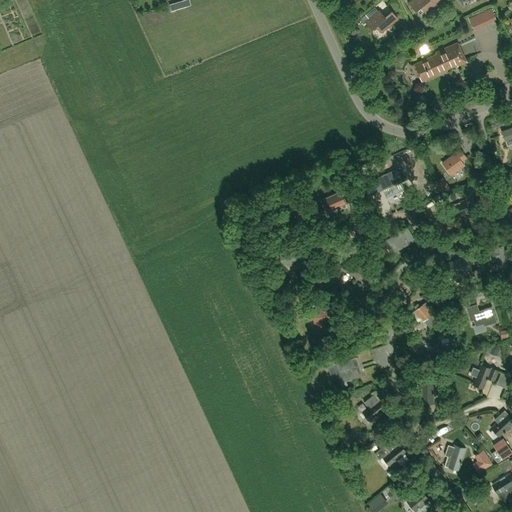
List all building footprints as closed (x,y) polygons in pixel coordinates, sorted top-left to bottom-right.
[(413,0),(410,3),(415,10),(420,7),(426,13),(441,0),(443,1),(444,0),(413,0)] [(491,8),(480,13),(485,25),(496,20),(491,8)] [(369,19),(365,15),(359,20),(363,24),(365,22),(366,22),(371,29),(376,25),(382,32),(397,19),(392,12),(385,17),(379,11),(369,19)] [(466,61),(458,42),(436,52),(437,54),(415,64),(422,80),(434,74),(435,71),(448,65),(451,66),(455,64),(454,63),(457,62),(458,65),(466,61)] [(511,127),(502,131),(506,144),(511,142),(511,127)] [(462,162),(466,158),(460,149),(441,163),(451,176),(464,165),(462,162)] [(394,170),(377,178),(382,190),(400,182),(394,170)] [(345,203),(340,192),(321,200),(327,212),(345,203)] [(444,207),(449,220),(469,213),(465,199),(444,207)] [(385,241),(382,236),(376,239),(381,249),(386,246),(391,253),(414,240),(407,228),(385,241)] [(507,260),(507,258),(509,257),(507,249),(504,250),(503,246),(493,249),(493,250),(489,251),(492,261),(497,260),(498,263),(507,260)] [(289,250),(289,252),(279,253),(281,267),(305,262),(302,247),(289,250)] [(446,264),(451,277),(471,269),(466,256),(446,264)] [(348,260),(342,268),(358,278),(360,275),(365,278),(370,270),(364,267),(363,269),(348,260)] [(477,269),(469,272),(473,282),(481,279),(477,269)] [(307,313),(308,318),(312,317),(314,324),(333,319),(329,303),(315,307),(316,311),(307,313)] [(435,312),(431,315),(423,304),(415,311),(423,321),(428,317),(430,319),(428,321),(432,326),(441,320),(435,312)] [(476,305),(466,308),(470,321),(473,320),(475,326),(483,323),(484,326),(496,322),(491,307),(478,311),(476,305)] [(337,382),(359,375),(358,375),(355,367),(360,366),(357,357),(335,364),(338,372),(335,373),(338,381),(337,382)] [(470,374),(475,376),(472,385),(483,389),(487,378),(493,381),(497,371),(480,364),(478,369),(473,367),(470,374)] [(421,404),(433,404),(433,382),(421,382),(421,404)] [(369,407),(362,412),(370,422),(387,408),(379,398),(379,399),(374,393),(364,402),(369,407)] [(326,401),(322,394),(315,397),(318,405),(326,401)] [(490,428),(499,437),(511,424),(511,418),(504,411),(495,420),(497,422),(490,428)] [(391,424),(386,416),(374,425),(380,433),(391,424)] [(501,438),(491,444),(496,452),(495,453),(500,461),(511,453),(505,442),(501,438)] [(438,453),(447,446),(443,442),(434,449),(438,453)] [(366,455),(377,449),(374,444),(363,449),(366,455)] [(389,466),(405,453),(398,444),(396,445),(395,444),(387,450),(384,446),(374,454),(379,460),(382,458),(389,466)] [(448,467),(448,466),(459,469),(465,448),(454,444),(453,446),(448,444),(444,456),(447,456),(444,466),(448,467)] [(348,466),(356,463),(352,455),(344,458),(348,466)] [(511,476),(510,473),(491,484),(499,498),(505,494),(507,497),(511,493),(511,476)] [(386,493),(392,500),(405,489),(398,482),(386,493)] [(412,507),(414,510),(428,498),(420,489),(406,501),(412,507)] [(387,497),(374,507),(378,511),(380,511),(392,504),(387,497)]
